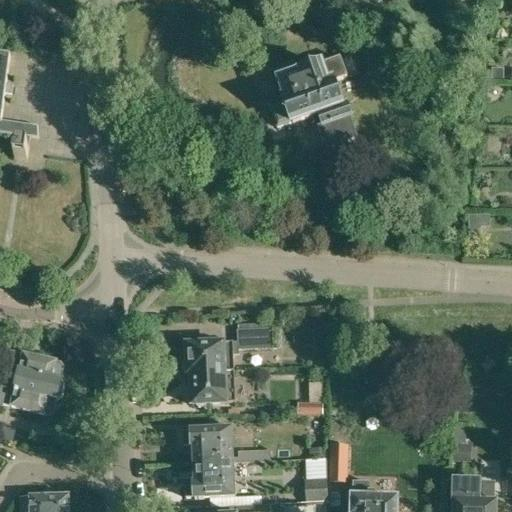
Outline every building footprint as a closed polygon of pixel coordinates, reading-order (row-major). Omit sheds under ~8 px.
[(0,133),(17,136),(16,146),(14,160),(27,161),(29,149),(28,149),(30,137),(38,138),(37,126),(1,121),(9,58),(0,57),(0,133)] [(313,118),(325,151),(358,140),(350,120),(353,119),(347,102),(341,104),(333,83),(347,78),(340,58),(321,65),(321,64),(298,72),(292,68),(280,71),(278,81),(284,99),(282,99),(283,100),(267,106),(277,131),(292,125),(313,118)] [(469,227),(480,227),(490,226),(489,216),(468,217),(469,227)] [(369,347),(368,322),(359,323),(359,347),(369,347)] [(187,376),(190,376),(234,374),(234,373),(234,356),(238,356),(239,351),(272,349),(271,329),(237,331),(237,343),(224,343),(185,345),(186,361),(182,364),(182,371),(186,373),(187,376)] [(45,418),(49,418),(54,414),(57,401),(62,397),(64,388),(62,382),(61,382),(64,368),(62,362),(22,354),(21,355),(6,351),(3,364),(7,366),(5,373),(14,374),(12,384),(0,382),(0,405),(9,408),(9,409),(45,418)] [(234,374),(190,376),(191,406),(196,406),(198,408),(204,408),(205,406),(226,405),(226,404),(235,404),(234,376),(234,374)] [(298,417),(322,417),(322,405),(298,404),(298,417)] [(233,464),(233,465),(270,463),(269,452),(238,453),(238,459),(233,459),(232,429),(190,431),(190,432),(182,432),(183,447),(191,447),(191,448),(192,448),(193,466),(233,464)] [(469,445),(453,444),(453,460),(469,461),(469,445)] [(347,449),(331,448),(330,482),(346,483),(347,449)] [(310,461),(325,460),(325,450),(310,450),(310,461)] [(193,499),(193,500),(235,499),(233,465),(233,464),(193,466),(193,483),(192,483),(192,485),(185,485),(185,499),(193,499)] [(304,481),(305,503),(327,502),(326,480),(304,481)] [(495,511),(496,503),(479,503),(480,482),(453,481),(453,502),(452,511),(495,511)] [(396,511),(397,499),(373,498),(373,492),(369,492),(370,483),(353,483),(352,498),(350,498),(349,511),(396,511)] [(69,511),(69,496),(29,497),(29,498),(20,498),(19,511),(69,511)]
